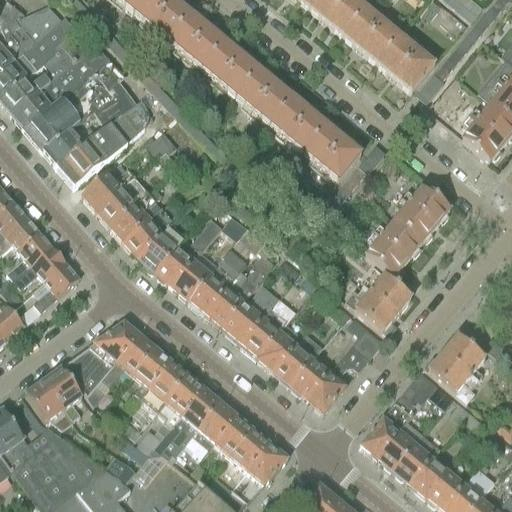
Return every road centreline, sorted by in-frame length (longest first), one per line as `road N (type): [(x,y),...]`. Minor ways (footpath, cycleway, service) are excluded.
road 1 (residential): [(510,235),(222,0)]
road 2 (residential): [(320,459),(510,235)]
road 3 (tertiary): [(320,459),(122,296)]
road 4 (tertiary): [(122,296),(0,157)]
road 5 (residential): [(0,389),(122,296)]
